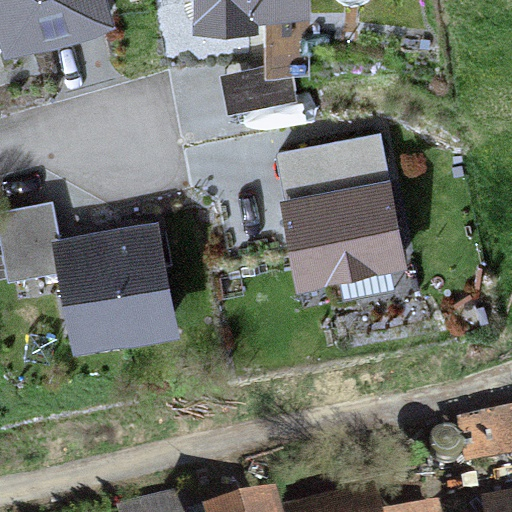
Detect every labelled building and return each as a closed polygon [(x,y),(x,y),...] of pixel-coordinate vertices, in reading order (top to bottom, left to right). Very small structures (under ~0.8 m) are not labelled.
[(0,0),(0,15),(8,42),(108,14),(104,0),(0,0)] [(304,0),(199,0),(200,16),(252,16),(251,6),(305,5),(304,0)] [(233,97),(297,83),(289,48),(225,62),(233,97)] [(402,256),(387,181),(285,200),(299,275),(402,256)] [(62,246),(52,197),(0,206),(0,237),(8,278),(65,267),(78,335),(171,318),(154,229),(62,246)] [(511,410),(459,421),(467,458),(511,449),(511,410)] [(190,503),(204,511),(435,511),(434,506),(408,511),(269,511),(268,507),(273,506),(272,469),(181,482),(190,503)]
